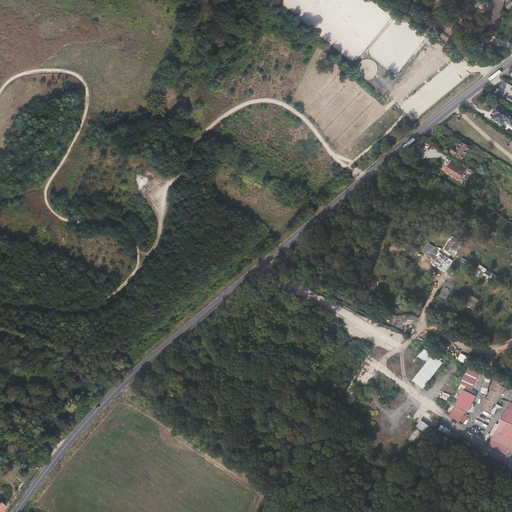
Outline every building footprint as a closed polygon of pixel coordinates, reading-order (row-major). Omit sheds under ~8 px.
[(493,0),(487,30),(497,32),(504,0),(493,0)] [(373,79),(367,86),(374,91),(380,84),(373,79)] [(511,125),(511,114),(498,105),(495,110),(497,112),(495,115),(493,119),(502,125),(505,121),(511,125)] [(452,154),(464,160),(471,147),(459,141),(452,154)] [(460,181),(467,168),(454,160),(452,164),(451,164),(447,171),(448,172),(448,173),(446,172),(460,181)] [(487,270),(480,264),(477,268),(482,271),(479,276),(481,277),(484,273),(484,272),(485,273),(487,270)] [(479,276),(482,271),(477,268),(476,267),(472,273),(478,277),(479,276)] [(487,282),(490,276),(485,273),(484,272),(484,273),(481,277),(482,278),(482,279),(487,282)] [(428,363),(433,356),(424,349),(418,356),(428,363)] [(432,373),(442,360),(439,358),(440,358),(437,356),(426,369),(432,373)] [(394,372),(402,360),(399,358),(395,364),(389,360),(385,367),(394,372)] [(402,377),(410,366),(405,362),(397,373),(402,377)] [(475,385),(482,369),(470,364),(463,379),(475,385)] [(424,389),(434,375),(432,373),(426,369),(416,383),(424,389)] [(496,404),(501,394),(502,395),(506,388),(503,386),(505,381),(496,376),(494,382),(496,383),(493,390),(491,389),(487,399),(485,398),(483,404),(484,405),(482,409),(491,413),(494,409),(492,408),(495,403),(496,404)] [(376,391),(393,400),(400,386),(384,377),(376,391)] [(394,383),(407,391),(408,388),(396,380),(394,383)] [(352,390),(344,406),(353,411),(361,395),(352,390)] [(467,412),(475,395),(464,390),(456,406),(457,406),(467,412)] [(444,407),(448,400),(436,394),(432,401),(444,407)] [(511,402),(492,440),(489,445),(507,454),(510,450),(511,450),(511,402)] [(459,422),(466,413),(457,406),(456,406),(450,415),(459,422)] [(436,430),(422,420),(417,426),(430,436),(435,431),(436,430)] [(438,430),(449,437),(452,431),(442,424),(438,430)] [(407,440),(414,445),(423,435),(416,429),(407,440)]
